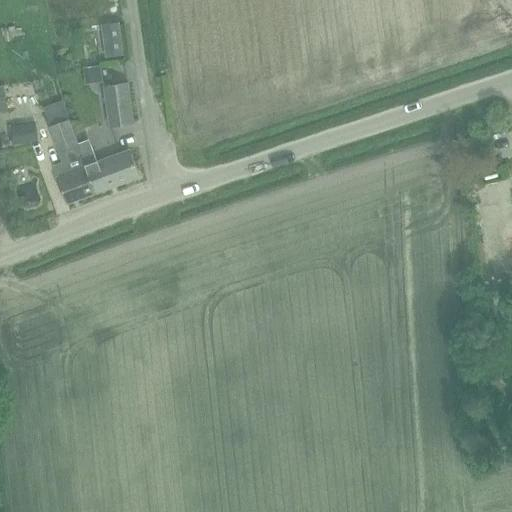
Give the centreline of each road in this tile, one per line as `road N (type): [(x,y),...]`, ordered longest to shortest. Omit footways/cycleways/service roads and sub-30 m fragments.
road 1 (unclassified): [(167,186),(511,75)]
road 2 (unclassified): [(167,186),(138,0)]
road 3 (unclassified): [(167,186),(0,254)]
